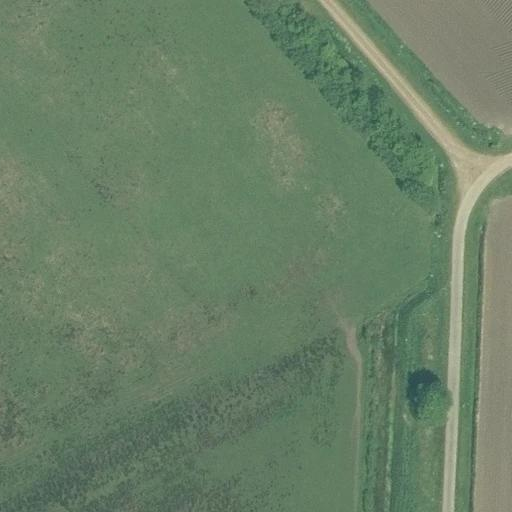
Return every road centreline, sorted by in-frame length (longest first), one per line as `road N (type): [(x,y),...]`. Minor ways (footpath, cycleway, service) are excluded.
road 1 (unclassified): [(445,511),(458,227),(479,183),(511,162)]
road 2 (track): [(479,183),(326,0)]
